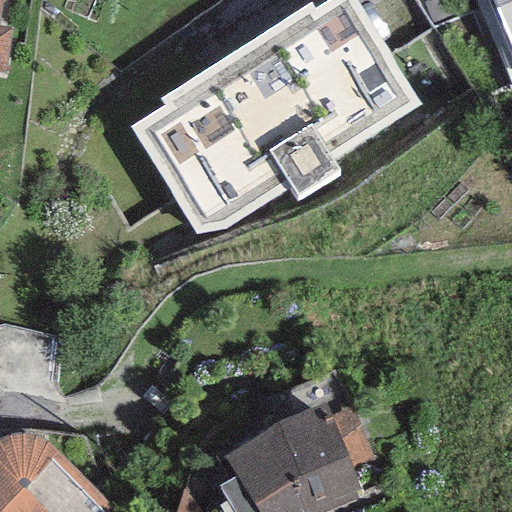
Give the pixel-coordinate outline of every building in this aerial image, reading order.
[(0,10),(1,0),(0,0),(0,76),(3,77),(11,27),(0,25),(0,10)] [(311,2),(159,99),(166,106),(130,125),(197,234),(228,231),(290,187),(296,198),(339,173),(331,161),(418,106),(354,0),(327,0),(314,9),(311,2)] [(511,0),(487,0),(511,56),(511,0)] [(280,422),(223,458),(237,477),(218,486),(234,511),(321,511),(364,497),(353,464),(372,457),(351,408),(332,416),(325,402),(280,422)] [(0,511),(113,511),(54,449),(45,440),(37,436),(26,433),(17,433),(10,434),(0,439),(0,511)]
